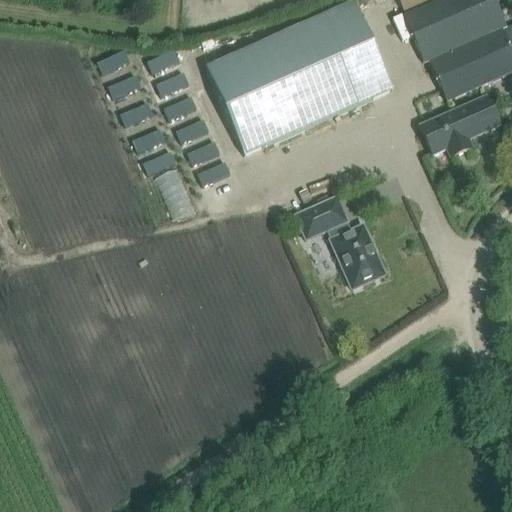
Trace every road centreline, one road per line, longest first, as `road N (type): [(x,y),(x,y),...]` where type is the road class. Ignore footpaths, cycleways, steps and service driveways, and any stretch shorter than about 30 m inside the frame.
road 1 (unclassified): [(477,278),(144,511)]
road 2 (unclassified): [(511,444),(478,356),(477,278)]
